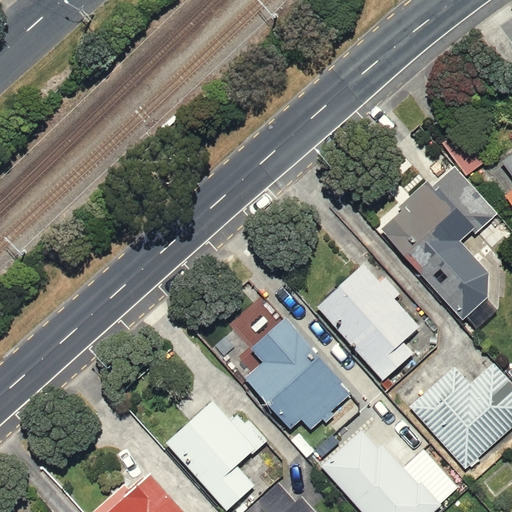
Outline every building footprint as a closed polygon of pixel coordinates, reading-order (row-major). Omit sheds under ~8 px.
[(511,123),(487,142),(511,175),(497,185),(511,205),(511,123)] [(398,162),(358,196),(468,324),(507,291),(463,239),(498,209),(454,157),(419,187),(398,162)] [(366,252),(312,299),(382,379),(416,349),(403,334),(422,317),(366,252)] [(354,385),(283,309),(250,340),(261,352),(240,372),(289,425),(302,412),(313,424),(354,385)] [(451,362),(406,399),(465,471),(511,431),(511,383),(488,355),(476,365),(468,356),(455,367),(451,362)] [(206,358),(145,413),(224,500),(250,477),(234,460),(269,428),(206,358)] [(376,396),(312,453),(364,511),(425,511),(439,501),(412,471),(429,455),(376,396)] [(121,476),(90,504),(96,511),(215,511),(120,401),(83,433),(121,476)] [(322,511),(288,472),(242,511),(322,511)] [(461,511),(480,511),(473,503),(461,511)]
